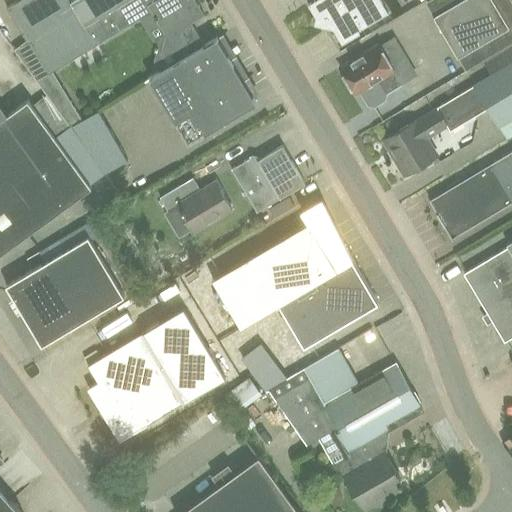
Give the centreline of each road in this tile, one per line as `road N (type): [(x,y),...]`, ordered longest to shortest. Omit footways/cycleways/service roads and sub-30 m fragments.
road 1 (unclassified): [(511,476),(465,406),(416,272),(250,0)]
road 2 (unclassified): [(0,371),(103,511)]
